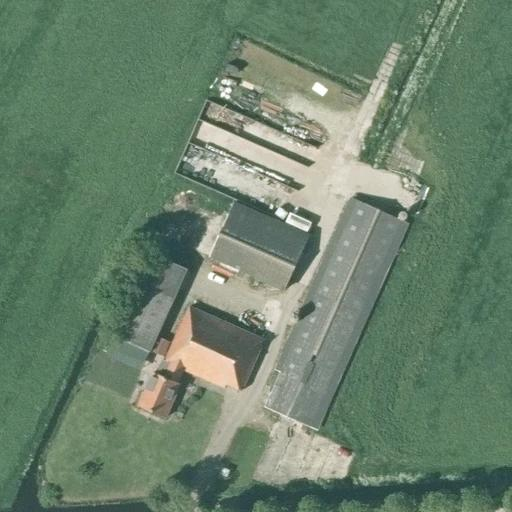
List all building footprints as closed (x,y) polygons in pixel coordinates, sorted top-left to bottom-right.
[(189,153),(178,173),(192,181),(203,160),(189,153)] [(315,430),(404,223),(351,200),(276,374),(279,375),(264,408),(315,430)] [(308,234),(233,203),(209,260),(284,291),(308,234)] [(149,355),(187,269),(150,253),(112,339),(149,355)] [(153,373),(138,406),(165,419),(180,385),(179,384),(184,372),(225,390),(227,386),(242,392),(264,341),(191,309),(167,363),(163,361),(157,374),(153,373)]
